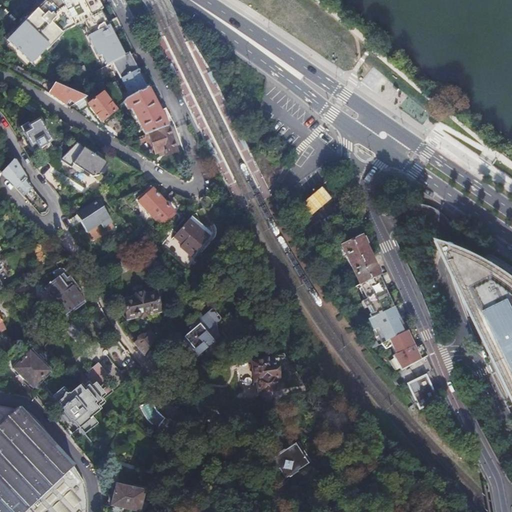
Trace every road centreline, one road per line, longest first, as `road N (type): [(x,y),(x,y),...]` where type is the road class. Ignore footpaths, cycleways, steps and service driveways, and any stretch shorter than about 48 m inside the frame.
road 1 (residential): [(0,76),(184,188),(202,185),(118,0)]
road 2 (residential): [(0,184),(51,231),(63,229),(0,125)]
road 3 (primary): [(388,126),(230,26)]
road 4 (residential): [(438,360),(361,192)]
road 5 (primary): [(230,26),(273,69),(357,130)]
road 6 (residential): [(500,511),(496,485),(438,360)]
road 7 (residential): [(93,511),(90,488),(57,436),(37,414),(0,401)]
road 8 (primary): [(511,211),(388,126)]
road 9 (primary): [(389,153),(511,236)]
